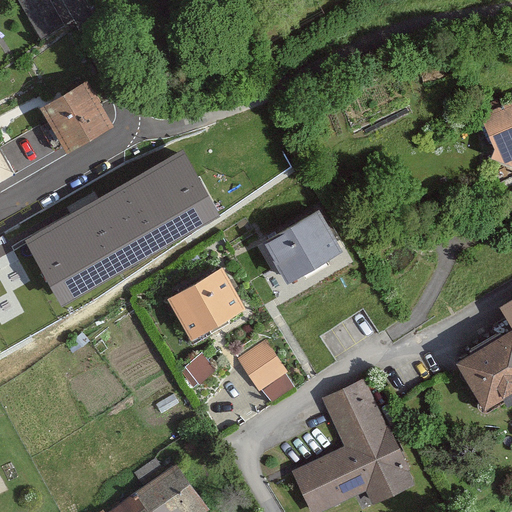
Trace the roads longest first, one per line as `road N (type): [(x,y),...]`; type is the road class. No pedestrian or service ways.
road 1 (residential): [(511,7),(422,22),(202,121),(127,126)]
road 2 (track): [(216,511),(216,494),(190,452),(160,443),(128,447),(106,462),(93,482),(101,511)]
road 3 (residential): [(127,126),(0,207)]
road 4 (residential): [(74,0),(127,93),(127,126)]
